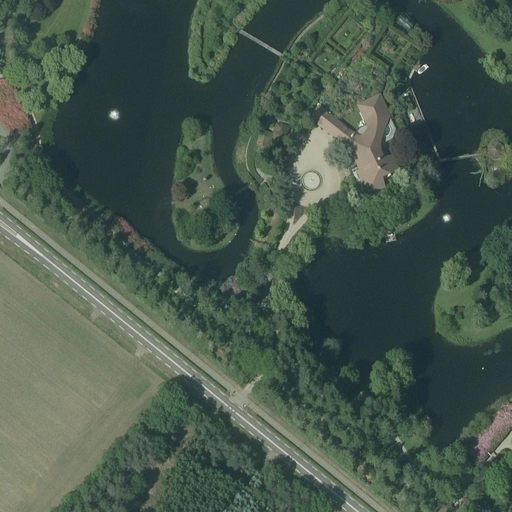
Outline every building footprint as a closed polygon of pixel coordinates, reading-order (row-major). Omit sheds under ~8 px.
[(344,128),(336,138),(337,139),(336,139),(340,141),(359,158),(365,171),(358,174),(368,196),(385,188),(381,180),(399,171),(393,158),(391,158),(391,159),(384,162),(381,155),(386,144),(392,142),(396,132),(380,95),(356,106),(365,127),(360,130),(355,136),(349,130),(345,128),(344,129),(344,128)] [(310,119),(336,139),(337,139),(336,138),(344,128),(344,129),(345,128),(319,108),(310,119)] [(260,132),(254,153),(267,157),(271,143),(283,147),(288,128),(275,125),(272,135),(260,132)] [(497,144),(490,145),(486,151),(487,158),(493,162),(500,161),(504,155),(503,148),(497,144)] [(309,189),(320,182),(313,171),(302,178),(309,189)] [(439,511),(469,511),(474,506),(464,498),(455,510),(446,503),(439,511)]
